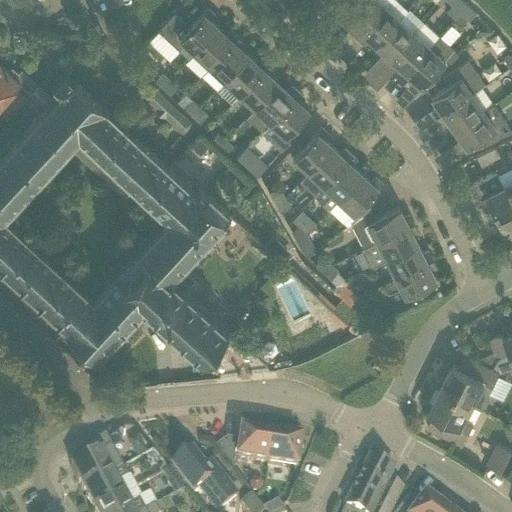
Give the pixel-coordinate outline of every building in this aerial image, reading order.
[(331,0),(326,6),(333,13),(337,8),(346,16),(360,0),(331,0)] [(379,0),(360,0),(346,16),(354,24),(350,28),(357,35),(385,4),(379,0)] [(407,9),(396,0),(388,0),(385,4),(357,35),(363,40),(367,36),(376,44),(407,10),(407,9)] [(456,0),(452,5),(446,11),(450,15),(454,18),(455,19),(460,12),(468,4),(463,0),(456,0)] [(468,4),(460,12),(468,18),(474,10),(468,4)] [(189,58),(195,51),(218,26),(210,18),(214,13),(207,7),(190,26),(188,24),(187,25),(184,22),(185,21),(174,11),(157,29),(189,58)] [(407,10),(376,44),(384,51),(380,56),(386,62),(424,22),(408,8),(407,9),(407,10)] [(424,22),(386,62),(393,68),(397,64),(406,72),(439,36),(424,22)] [(493,30),(486,22),(478,30),(482,34),(489,35),(493,30)] [(210,65),(238,35),(231,29),(226,34),(218,26),(195,51),(210,65)] [(225,79),(248,54),(240,46),(244,41),(238,35),(210,65),(225,79)] [(439,36),(406,72),(414,79),(410,84),(417,90),(443,61),(446,64),(457,52),(439,36)] [(511,51),(503,58),(510,68),(511,66),(511,51)] [(240,93),(268,63),(261,57),(257,61),(248,54),(225,79),(240,93)] [(442,77),(446,84),(431,95),(438,105),(432,109),(438,116),(472,93),(471,92),(485,83),(472,65),(467,58),(442,77)] [(0,63),(0,103),(18,83),(28,91),(36,82),(21,69),(18,72),(12,66),(8,71),(0,63)] [(255,107),(279,82),(270,74),(274,69),(268,63),(240,93),(254,107),(255,107)] [(45,107),(77,135),(104,107),(105,106),(73,76),(71,78),(63,70),(52,82),(60,90),(53,97),(36,82),(28,91),(45,107)] [(161,88),(169,79),(162,72),(153,81),(161,88)] [(169,79),(161,88),(169,95),(177,86),(169,79)] [(254,107),(246,116),(261,129),(269,121),(270,121),(298,91),(291,84),(287,89),(279,82),(255,107),(254,107)] [(158,89),(147,100),(173,124),(171,125),(180,133),(192,122),(158,89)] [(1,110),(9,117),(27,97),(20,90),(1,110)] [(285,135),(308,110),(300,101),(304,96),(298,91),(270,121),(269,121),(261,129),(260,130),(281,149),(290,140),(285,135)] [(483,110),(472,93),(438,116),(442,123),(448,120),(454,129),(483,110)] [(191,99),(183,108),(192,116),(199,107),(191,99)] [(45,107),(0,154),(0,211),(4,216),(68,146),(77,136),(77,135),(45,107)] [(77,135),(77,136),(133,187),(160,159),(104,107),(77,135)] [(199,107),(192,116),(199,123),(207,114),(199,107)] [(483,110),(454,129),(461,139),(455,142),(461,150),(480,137),(484,144),(501,135),(483,110)] [(328,132),(321,126),(293,156),(308,170),(332,145),(323,137),(328,132)] [(219,147),(226,139),(218,132),(209,140),(211,142),(212,141),(219,147)] [(77,136),(68,146),(123,197),(133,187),(77,136)] [(200,153),(208,144),(200,136),(191,145),(200,153)] [(233,146),(226,139),(219,147),(226,153),(233,146)] [(308,170),(299,180),(314,194),(351,154),(345,148),(340,153),(332,145),(308,170)] [(494,146),(485,151),(490,161),(500,157),(494,146)] [(244,164),(252,155),(244,148),(236,156),(244,164)] [(485,151),(475,155),(481,166),(490,161),(485,151)] [(338,198),(362,172),(353,165),(358,160),(351,154),(314,194),(313,195),(328,208),(338,198)] [(192,189),(160,159),(133,187),(166,218),(192,189)] [(485,211),(490,208),(502,231),(511,227),(508,221),(511,219),(511,203),(502,185),(495,170),(471,182),(479,198),(478,198),(485,211)] [(353,212),(382,182),(375,175),(370,180),(362,172),(338,198),(353,212)] [(232,180),(237,185),(243,179),(238,174),(232,180)] [(511,180),(502,185),(511,203),(511,180)] [(192,189),(166,218),(116,273),(124,281),(125,280),(135,288),(134,289),(148,301),(171,276),(224,218),(223,217),(228,211),(206,190),(205,192),(198,186),(194,190),(192,189)] [(268,192),(273,201),(284,196),(278,186),(268,192)] [(290,206),(284,196),(273,201),(280,212),(290,206)] [(363,247),(413,221),(409,213),(404,216),(398,205),(374,217),(369,208),(350,222),(363,247)] [(0,266),(65,327),(67,325),(68,326),(93,299),(93,298),(3,215),(0,212),(0,266)] [(363,247),(360,248),(369,267),(386,258),(417,242),(412,232),(417,229),(413,221),(363,247)] [(290,231),(296,240),(306,233),(300,225),(290,231)] [(68,231),(56,229),(55,236),(67,237),(68,231)] [(316,250),(306,233),(296,240),(306,256),(316,250)] [(422,252),(417,242),(386,258),(395,277),(432,258),(428,250),(422,252)] [(323,255),(315,264),(323,271),(331,262),(323,255)] [(416,289),(435,279),(430,268),(436,266),(432,258),(395,277),(383,283),(387,292),(400,286),(405,295),(416,289)] [(331,262),(323,271),(330,279),(337,271),(339,270),(331,262)] [(93,299),(68,326),(67,325),(65,327),(64,328),(77,341),(76,341),(81,346),(82,345),(86,349),(95,358),(121,329),(143,306),(148,301),(134,289),(135,288),(125,280),(124,281),(116,273),(93,298),(93,299)] [(148,301),(143,306),(156,317),(153,320),(156,322),(158,319),(161,322),(157,326),(163,331),(167,327),(170,330),(167,332),(169,334),(172,332),(183,341),(180,344),(182,346),(185,344),(197,355),(195,358),(197,359),(199,357),(201,359),(202,358),(203,357),(200,355),(207,348),(208,349),(209,348),(208,347),(217,337),(218,338),(220,337),(218,336),(225,328),(227,331),(229,329),(226,327),(229,324),(224,319),(221,323),(212,314),(214,312),(212,310),(210,312),(199,302),(201,300),(199,297),(197,300),(185,290),(188,287),(186,285),(184,288),(171,276),(148,301)] [(439,287),(435,279),(416,289),(419,294),(420,297),(439,287)] [(350,305),(357,296),(349,288),(348,290),(342,284),(335,292),(350,305)] [(359,298),(357,296),(350,305),(357,312),(367,302),(361,296),(359,298)] [(496,350),(477,360),(493,368),(498,358),(500,357),(511,352),(511,332),(505,336),(503,332),(490,338),(496,350)] [(271,355),(276,350),(274,341),(266,340),(255,352),(261,359),(269,361),(271,355)] [(454,363),(441,387),(474,404),(482,408),(486,407),(490,399),(488,392),(504,400),(511,384),(511,380),(499,374),(511,369),(511,352),(500,357),(498,358),(493,368),(477,360),(470,356),(464,368),(460,366),(460,365),(459,364),(459,366),(454,363)] [(441,387),(429,411),(434,413),(433,415),(434,415),(435,414),(439,416),(433,428),(463,443),(469,432),(474,421),(467,418),(474,404),(441,387)] [(242,430),(240,442),(227,440),(216,448),(233,471),(236,468),(238,460),(267,465),(272,435),(242,430)] [(272,435),(267,465),(298,470),(303,440),(272,435)] [(81,463),(70,469),(82,490),(122,469),(105,437),(75,453),(81,463)] [(130,441),(129,447),(136,460),(146,455),(137,438),(130,441)] [(488,464),(502,471),(511,450),(498,443),(488,464)] [(173,467),(172,468),(172,469),(178,476),(186,487),(193,496),(199,491),(214,511),(219,511),(238,498),(211,463),(204,468),(192,453),(184,459),(180,457),(173,463),(173,467)] [(370,461),(346,509),(352,511),(391,511),(402,491),(388,484),(388,483),(393,472),(370,460),(370,461)] [(161,475),(167,471),(163,466),(159,473),(161,475)] [(93,511),(124,495),(117,483),(127,478),(122,469),(82,490),(93,511)] [(186,487),(178,476),(166,483),(173,494),(186,487)] [(124,495),(93,511),(142,511),(145,511),(140,501),(130,506),(124,495)] [(264,511),(265,511),(252,495),(240,504),(246,511),(264,511)] [(446,511),(425,497),(418,506),(408,498),(398,511),(446,511)] [(162,511),(172,507),(167,499),(155,505),(158,511),(162,511)] [(278,502),(263,510),(265,511),(264,511),(276,511),(282,509),(278,502)]
